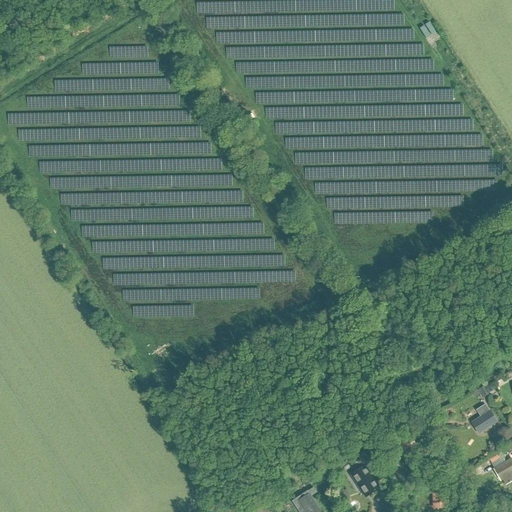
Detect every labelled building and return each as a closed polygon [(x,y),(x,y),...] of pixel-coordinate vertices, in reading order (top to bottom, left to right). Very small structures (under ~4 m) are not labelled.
[(451,41),(454,31),(450,30),(452,23),(440,19),(435,36),(451,41)] [(485,386),(489,393),(495,390),(490,382),(485,386)] [(473,392),(476,397),(481,394),(483,399),(489,396),(483,386),(473,392)] [(476,410),(480,417),(472,422),(476,429),(478,427),(481,431),(496,422),(485,405),(476,410)] [(415,435),(412,435),(398,435),(399,457),(416,456),(415,435)] [(345,458),(338,463),(344,472),(351,468),(345,458)] [(511,460),(511,459),(504,463),(502,458),(491,464),(498,476),(500,474),(506,484),(511,480),(511,479),(509,475),(511,473),(511,460)] [(356,471),(351,474),(361,489),(366,497),(370,494),(380,488),(361,459),(352,465),(356,471)] [(309,477),(302,481),(306,487),(312,482),(309,477)] [(438,508),(446,507),(445,487),(432,488),(433,505),(438,505),(438,508)] [(316,492),(313,488),(307,492),(307,491),(293,501),(299,511),(318,511),(320,511),(310,496),(316,492)]
